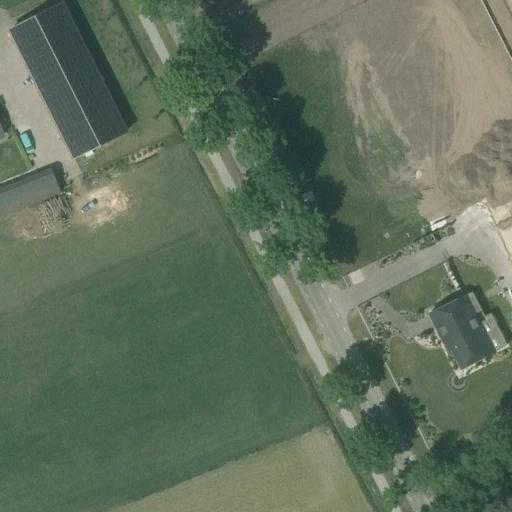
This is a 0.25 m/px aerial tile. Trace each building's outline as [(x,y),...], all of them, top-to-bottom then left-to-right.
[(490,124),(483,111),(511,96),(511,0),(461,0),(370,47),(419,143),(471,116),(478,130),(490,124)] [(9,32),(73,158),(126,131),(63,5),(9,32)] [(457,216),(469,210),(465,201),(511,177),(511,113),(490,124),(478,130),(426,156),(457,216)] [(0,216),(60,193),(51,170),(0,189),(0,216)] [(511,221),(497,229),(511,258),(511,221)] [(461,370),(493,353),(464,296),(429,314),(448,352),(451,350),(461,370)]
